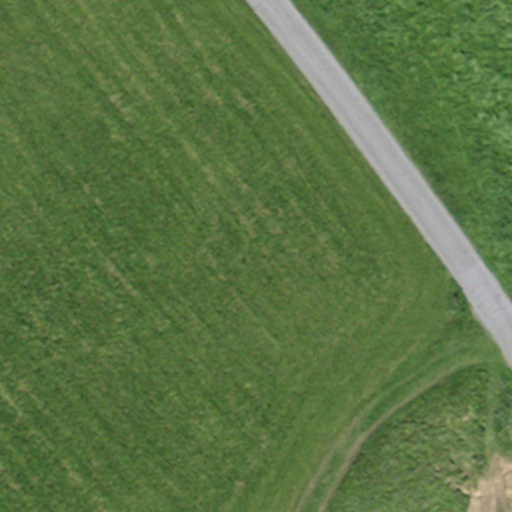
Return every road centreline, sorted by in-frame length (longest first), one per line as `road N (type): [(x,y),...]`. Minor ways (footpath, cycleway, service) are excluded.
road 1 (residential): [(268,0),(511,334)]
road 2 (track): [(309,511),(369,407),(507,325)]
